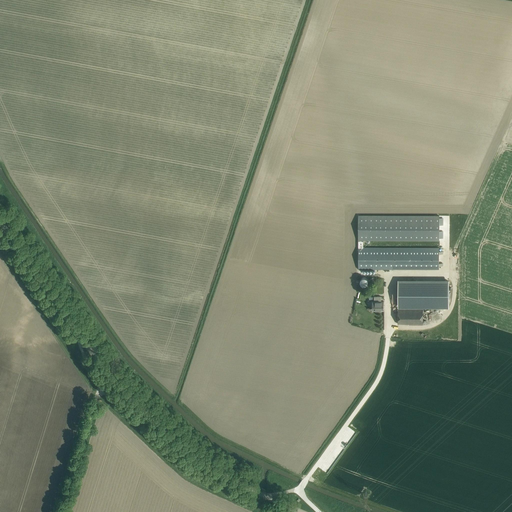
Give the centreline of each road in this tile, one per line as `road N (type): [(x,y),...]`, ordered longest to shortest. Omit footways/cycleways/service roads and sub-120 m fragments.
road 1 (unclassified): [(299,491),(375,384),(387,332)]
road 2 (unclassified): [(268,498),(201,465),(152,423)]
road 3 (unclassified): [(63,511),(100,385)]
road 4 (unclassified): [(72,329),(0,222)]
road 5 (unclassified): [(152,423),(72,329)]
